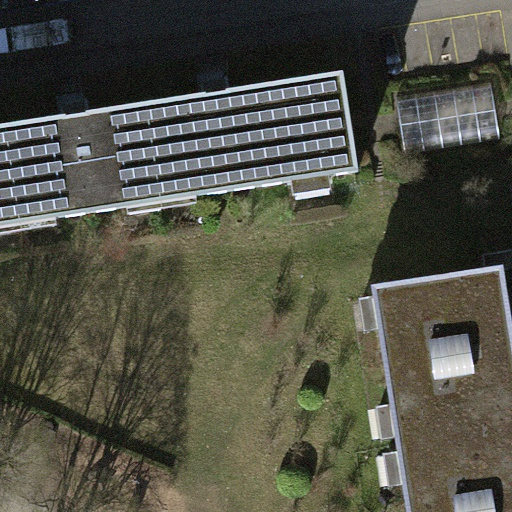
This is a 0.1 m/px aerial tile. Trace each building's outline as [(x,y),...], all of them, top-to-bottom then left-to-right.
[(342,72),(144,103),(160,201),(358,170),(342,72)] [(489,83),(396,97),(404,151),(497,137),(489,83)] [(144,103),(5,126),(20,223),(160,201),(144,103)] [(0,226),(20,223),(5,126),(0,126),(0,226)] [(373,286),(397,442),(511,424),(511,338),(501,266),(373,286)] [(511,511),(511,424),(397,442),(408,511),(511,511)]
